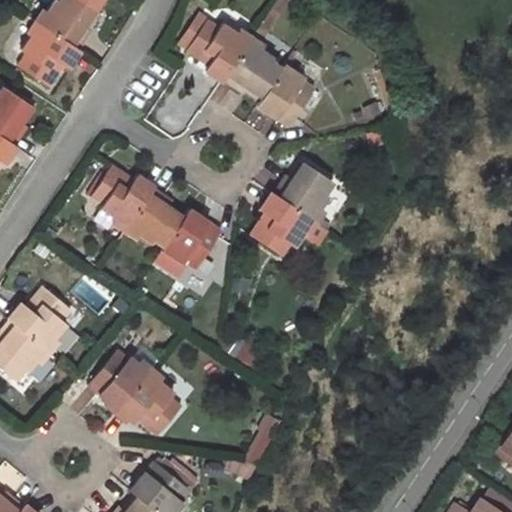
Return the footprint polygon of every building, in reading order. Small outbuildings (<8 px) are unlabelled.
[(75,50),(88,29),(86,28),(82,25),(92,8),(79,0),(58,0),(57,1),(55,0),(51,0),(36,24),(75,50)] [(97,11),(92,8),(82,25),(86,28),(97,11)] [(217,27),(205,19),(184,50),(206,65),(203,70),(219,80),(220,79),(246,40),(220,23),(217,27)] [(15,66),(45,86),(60,64),(66,67),(77,51),(75,50),(36,24),(19,50),(23,53),(15,66)] [(241,89),(244,85),(261,96),(280,68),(269,60),(272,56),(246,40),(220,79),(239,92),(241,89)] [(287,126),(311,89),(299,80),(302,77),(282,64),(280,68),(261,96),(258,100),(255,105),(287,126)] [(244,85),(241,89),(258,100),(261,96),(244,85)] [(18,121),(29,105),(1,87),(0,88),(0,137),(12,145),(24,125),(22,124),(18,121)] [(33,108),(29,105),(18,121),(22,124),(33,108)] [(0,162),(2,164),(14,146),(12,145),(0,137),(0,162)] [(329,180),(300,161),(289,178),(283,174),(270,194),(308,220),(325,195),(322,192),(329,180)] [(129,180),(108,166),(89,195),(100,202),(97,208),(123,226),(150,186),(151,185),(134,174),(129,180)] [(148,243),(151,239),(161,246),(181,217),(165,206),(167,202),(169,199),(150,186),(123,226),(148,243)] [(250,235),(278,255),(287,243),(291,246),(308,220),(270,194),(269,193),(258,210),(264,214),(250,235)] [(183,213),(167,202),(165,206),(181,217),(183,213)] [(182,260),(193,268),(217,230),(186,209),(183,213),(181,217),(161,246),(159,250),(179,263),(182,260)] [(60,320),(68,309),(41,287),(25,307),(18,302),(6,318),(7,318),(43,348),(63,323),(60,320)] [(0,368),(12,379),(20,368),(24,372),(43,348),(7,318),(0,326),(0,368)] [(125,359),(114,350),(85,385),(114,409),(145,371),(127,356),(125,359)] [(155,433),(178,405),(167,396),(171,392),(145,371),(114,409),(130,422),(135,416),(155,433)] [(511,421),(495,448),(511,459),(511,421)] [(187,489),(153,461),(128,491),(132,495),(135,497),(152,511),(173,511),(181,502),(179,500),(187,489)] [(511,504),(488,489),(479,502),(494,511),(506,511),(511,504)] [(1,493),(0,494),(0,511),(16,511),(21,506),(3,491),(1,493)] [(132,495),(120,509),(123,511),(135,497),(132,495)] [(120,509),(117,506),(112,511),(152,511),(135,497),(123,511),(120,509)] [(494,511),(479,502),(476,500),(467,511),(494,511)]
